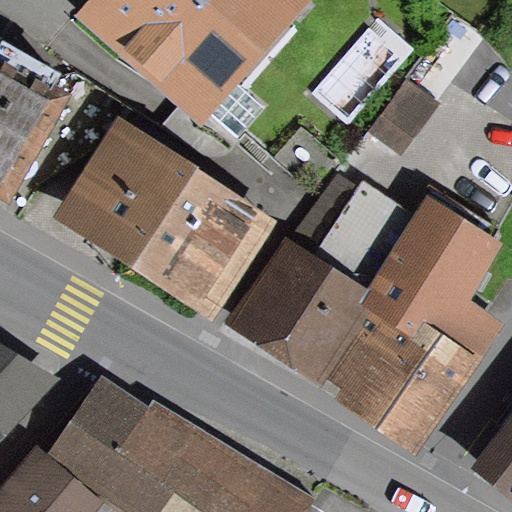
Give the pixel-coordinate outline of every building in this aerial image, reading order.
[(204,115),(303,0),(73,0),(72,1),(204,115)] [(0,183),(10,189),(71,77),(55,69),(62,57),(0,23),(0,183)] [(402,150),(435,101),(402,79),(369,128),(402,150)] [(132,248),(195,151),(121,103),(58,201),(132,248)] [(281,206),(195,151),(132,248),(218,304),(281,206)] [(357,296),(413,206),(360,174),(355,182),(338,171),(291,231),(286,228),(224,315),(312,369),(314,365),(357,296)] [(357,296),(469,365),(502,313),(468,292),(504,234),(425,186),(413,206),(357,296)] [(422,442),(469,365),(357,296),(314,365),(339,381),(335,388),(422,442)] [(0,430),(57,371),(0,336),(0,430)] [(302,511),(313,497),(155,390),(148,399),(100,367),(46,447),(107,494),(91,511),(302,511)] [(511,401),(471,455),(511,486),(511,401)] [(91,511),(107,494),(46,447),(35,436),(0,477),(0,511),(91,511)]
